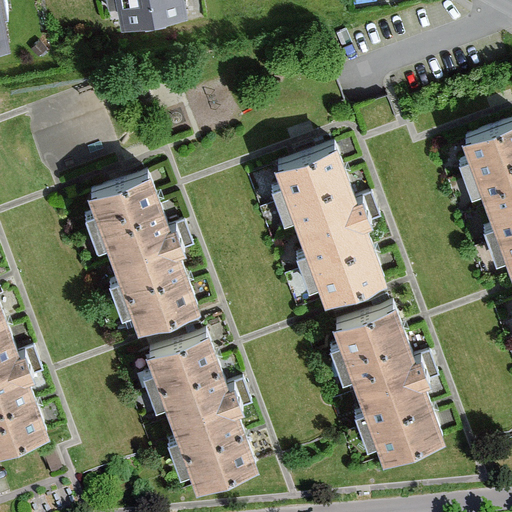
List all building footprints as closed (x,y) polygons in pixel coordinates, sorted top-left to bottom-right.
[(119,0),(123,18),(188,6),(187,0),(119,0)] [(511,110),(461,129),(511,268),(511,110)] [(334,135),(274,158),(326,297),(385,275),(334,135)] [(148,160),(86,182),(140,326),(201,304),(148,160)] [(3,285),(0,286),(0,444),(54,425),(3,285)] [(393,293),(326,318),(377,457),(443,433),(393,293)] [(209,323),(142,347),(193,487),(260,463),(209,323)]
